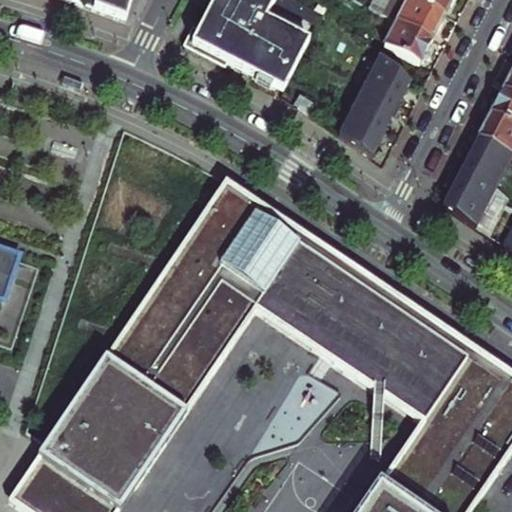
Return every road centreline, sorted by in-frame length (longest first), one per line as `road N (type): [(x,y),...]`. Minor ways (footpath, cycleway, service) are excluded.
road 1 (tertiary): [(127,80),(244,139),(381,230)]
road 2 (residential): [(381,230),(504,0)]
road 3 (tertiary): [(381,230),(511,318)]
road 4 (tertiary): [(0,35),(127,80)]
